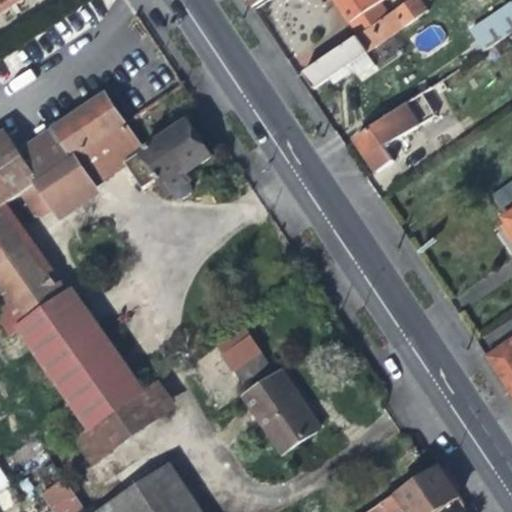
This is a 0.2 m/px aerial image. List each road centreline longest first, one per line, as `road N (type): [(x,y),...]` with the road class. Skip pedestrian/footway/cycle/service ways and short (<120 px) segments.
road 1 (secondary): [(511,488),(183,0)]
road 2 (unknown): [(436,376),(338,463),(284,494),(241,489),(178,422)]
